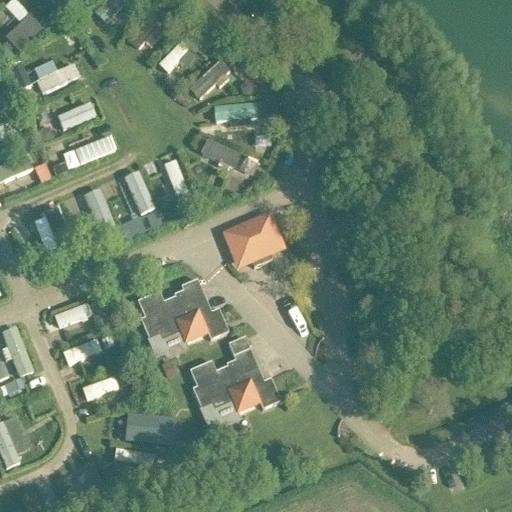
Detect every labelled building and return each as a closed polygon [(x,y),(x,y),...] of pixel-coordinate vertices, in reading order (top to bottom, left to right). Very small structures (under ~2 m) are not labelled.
[(55,0),(66,9),(73,0),(55,0)] [(76,0),(75,0),(66,11),(74,18),(84,6),(76,0)] [(105,23),(125,3),(122,0),(108,0),(95,14),(105,23)] [(169,0),(159,12),(167,19),(177,7),(169,0)] [(19,27),(5,39),(17,55),(43,33),(15,1),(5,9),(19,27)] [(147,47),(165,22),(153,13),(135,39),(147,47)] [(187,39),(158,67),(168,77),(197,50),(187,39)] [(7,67),(15,61),(9,52),(1,59),(7,67)] [(232,54),(223,64),(229,70),(238,60),(232,54)] [(75,66),(51,77),(48,70),(35,75),(45,96),(81,79),(75,66)] [(197,105),(225,77),(216,67),(187,95),(197,105)] [(20,68),(7,73),(18,97),(30,91),(20,68)] [(63,133),(97,120),(91,105),(57,119),(63,133)] [(214,125),(257,123),(256,108),(213,109),(214,125)] [(264,109),(265,123),(276,122),(275,109),(264,109)] [(4,127),(0,129),(0,144),(10,140),(4,127)] [(49,132),(37,137),(41,147),(53,142),(49,132)] [(66,157),(71,170),(109,155),(105,142),(66,157)] [(199,156),(233,173),(240,159),(206,142),(199,156)] [(27,158),(0,169),(0,186),(34,173),(27,158)] [(245,162),(240,175),(251,181),(257,168),(245,162)] [(174,199),(187,196),(179,163),(166,166),(174,199)] [(65,167),(52,172),(56,182),(69,176),(65,167)] [(48,182),(42,170),(32,174),(37,187),(48,182)] [(125,180),(139,219),(156,213),(142,174),(125,180)] [(102,194),(89,199),(101,228),(114,222),(102,194)] [(44,255),(69,248),(59,213),(33,220),(44,255)] [(157,216),(146,221),(151,233),(162,228),(157,216)] [(272,265),(268,255),(277,251),(266,225),(229,241),(240,267),(249,263),(253,273),(272,265)] [(112,236),(104,239),(109,251),(117,248),(112,236)] [(52,270),(49,261),(37,267),(41,275),(52,270)] [(189,307),(184,296),(173,301),(174,303),(164,307),(160,297),(137,307),(144,323),(139,325),(148,345),(159,340),(162,345),(179,338),(184,351),(208,341),(210,346),(228,338),(218,313),(206,318),(200,303),(189,307)] [(103,305),(91,309),(95,320),(107,315),(103,305)] [(18,381),(34,375),(18,330),(2,335),(18,381)] [(68,369),(103,355),(97,340),(62,354),(68,369)] [(111,340),(101,344),(105,355),(115,351),(111,340)] [(241,377),(236,366),(225,370),(226,372),(216,376),(212,366),(189,375),(195,391),(192,392),(200,413),(212,408),(214,413),(231,407),(236,420),(260,410),(262,415),(280,408),(271,383),(259,388),(253,373),(241,377)] [(170,367),(162,370),(166,379),(174,376),(170,367)] [(127,378),(119,381),(123,391),(131,388),(127,378)] [(87,403),(119,391),(114,379),(82,391),(87,403)] [(5,388),(9,398),(25,393),(21,382),(5,388)] [(129,445),(158,446),(158,420),(130,419),(129,445)] [(22,467),(18,457),(28,453),(15,420),(0,425),(0,458),(6,473),(22,467)] [(161,470),(162,457),(116,454),(115,467),(161,470)] [(196,464),(190,468),(195,476),(201,473),(196,464)] [(75,475),(88,500),(105,492),(91,466),(75,475)]
